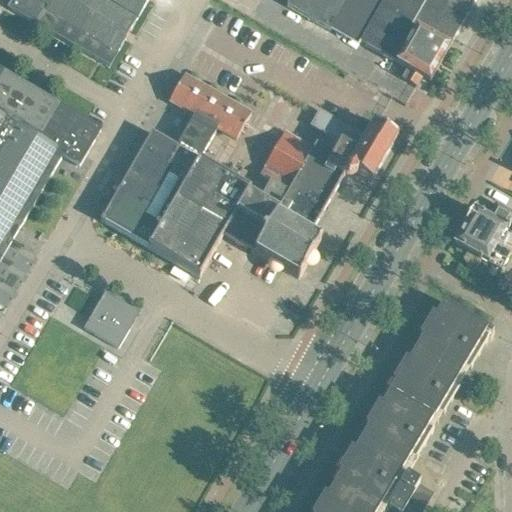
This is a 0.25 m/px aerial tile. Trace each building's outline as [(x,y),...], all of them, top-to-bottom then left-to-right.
[(110,69),(150,0),(40,0),(39,2),(35,0),(12,0),(7,9),(110,69)] [(383,0),(290,0),(287,7),(330,32),(341,12),(368,28),(383,0)] [(383,0),(368,28),(359,43),(396,64),(417,29),(447,46),(466,13),(443,0),(383,0)] [(443,0),(466,13),(472,0),(443,0)] [(450,48),(447,46),(417,29),(396,64),(408,71),(403,80),(417,88),(422,79),(430,83),(450,48)] [(79,168),(101,131),(0,72),(0,264),(62,158),(79,168)] [(200,161),(218,130),(236,141),(251,115),(184,77),(170,102),(195,117),(177,149),(200,161)] [(315,146),(312,151),(348,170),(344,179),(347,179),(350,180),(352,179),(355,177),(357,175),(371,183),(397,138),(374,125),(366,138),(328,117),(319,134),(338,145),(331,155),(315,146)] [(201,277),(224,236),(249,194),(251,190),(235,181),(239,173),(231,168),(226,176),(200,161),(177,149),(152,134),(102,221),(182,270),(199,280),(201,277)] [(310,236),(344,179),(348,170),(312,151),(284,135),(260,176),(270,182),(260,200),(249,194),(224,236),(299,280),(321,242),(310,236)] [(508,225),(511,218),(511,214),(496,205),(488,218),(474,210),(454,245),(468,253),(463,261),(467,268),(475,272),(481,260),(501,272),(510,256),(495,247),(506,229),(507,230),(510,226),(508,225)] [(125,322),(130,313),(127,308),(123,304),(117,301),(111,299),(105,298),(100,307),(98,305),(84,330),(119,350),(133,326),(125,322)] [(493,333),(488,330),(443,303),(435,316),(432,314),(420,335),(423,337),(408,362),(405,360),(393,381),(396,383),(381,408),(378,406),(365,427),(368,428),(354,453),(351,451),(338,472),(341,474),(327,498),(324,496),(314,511),(386,511),(388,508),(394,511),(421,511),(424,509),(424,492),(418,488),(419,485),(407,478),(418,458),(417,458),(416,459),(412,456),(445,400),(451,404),(453,400),(447,396),(487,330),(492,332),(491,334),(492,335),(493,333)]
